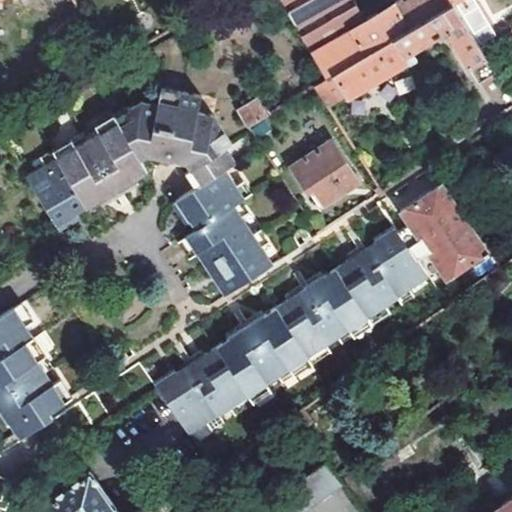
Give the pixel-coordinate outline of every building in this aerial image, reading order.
[(388,40),(450,3),(448,0),(402,0),(366,22),(352,0),(279,0),(325,78),(388,40)] [(448,0),(450,3),(479,49),(494,40),(468,0),(448,0)] [(388,40),(402,61),(406,67),(413,61),(407,51),(416,46),(418,49),(429,41),(434,49),(443,44),(436,34),(443,30),(476,81),(493,71),(479,49),(450,3),(388,40)] [(325,78),(312,86),(325,106),(343,95),(344,96),(402,61),(388,40),(325,78)] [(189,166),(201,186),(233,166),(223,151),(233,144),(214,117),(196,113),(199,97),(157,91),(155,106),(138,104),(126,113),(129,117),(115,125),(137,161),(145,157),(160,160),(159,167),(168,174),(173,171),(175,163),(189,166)] [(236,110),(248,129),(269,116),(258,97),(236,110)] [(56,229),(143,175),(113,126),(66,157),(69,162),(49,174),(45,169),(26,181),(56,229)] [(311,185),(323,203),(355,182),(329,142),(289,168),(304,190),(311,185)] [(188,239),(227,298),(274,267),(259,245),(255,249),(242,231),(247,227),(234,208),(247,199),(236,184),(231,187),(223,175),(179,204),(199,233),(188,239)] [(411,220),(396,230),(417,262),(431,253),(447,276),(487,249),(443,182),(403,207),(411,220)] [(156,380),(189,429),(216,410),(212,404),(224,396),(228,402),(265,376),(262,370),(282,357),(286,361),(323,336),(319,331),(342,315),(345,320),(382,295),(379,289),(389,282),(392,287),(421,267),(417,262),(396,230),(389,221),(156,380)] [(0,396),(21,429),(71,395),(57,376),(52,380),(38,360),(44,356),(31,336),(39,330),(28,314),(22,318),(13,304),(0,313),(0,396)] [(303,409),(292,418),(305,436),(316,427),(303,409)] [(10,428),(3,433),(6,437),(12,433),(10,428)] [(312,504),(340,487),(327,465),(298,482),(312,504)] [(350,469),(337,478),(352,500),(366,491),(350,469)] [(118,511),(88,470),(49,498),(39,511),(118,511)] [(0,508),(1,509),(12,481),(0,476),(0,508)] [(511,511),(511,500),(494,511),(511,511)]
